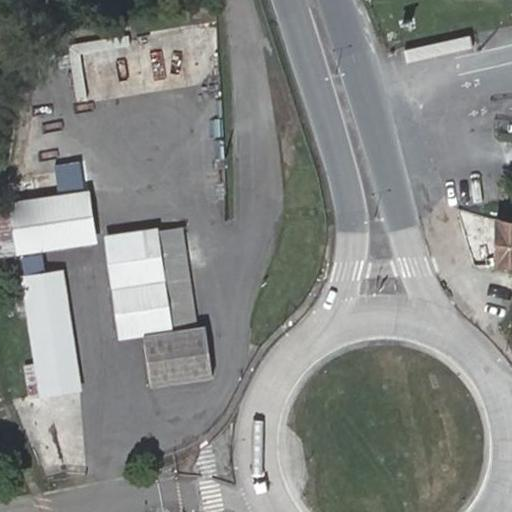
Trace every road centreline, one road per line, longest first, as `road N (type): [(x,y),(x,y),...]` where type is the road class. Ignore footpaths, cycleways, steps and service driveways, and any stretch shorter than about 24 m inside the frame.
road 1 (secondary): [(288,0),(353,228),(345,280),(312,339)]
road 2 (secondary): [(451,335),(417,273),(334,0)]
road 3 (unclassified): [(49,511),(158,495),(209,496),(265,511)]
road 4 (secondary): [(312,339),(283,366),(264,401),(256,441),(276,511)]
road 5 (unknown): [(360,79),(511,110)]
road 6 (secondary): [(451,335),(381,316),(312,339)]
